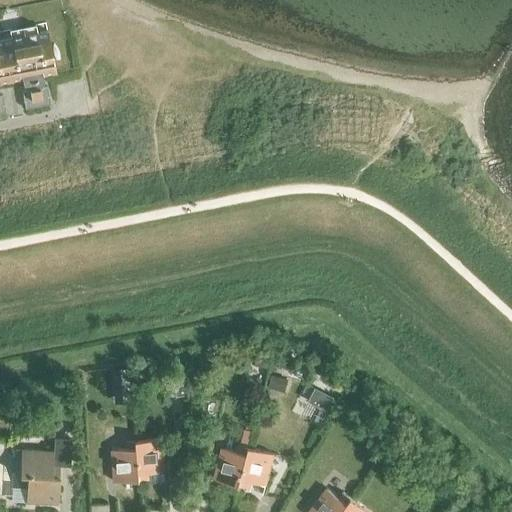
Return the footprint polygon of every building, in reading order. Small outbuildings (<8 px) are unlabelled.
[(23,35),(31,76),(55,71),(47,30),(23,35)] [(9,80),(31,76),(23,35),(1,39),(9,80)] [(0,82),(9,80),(1,39),(0,39),(0,82)] [(24,108),(50,103),(46,86),(38,87),(40,97),(31,98),(29,89),(21,90),(24,108)] [(333,395),(315,387),(309,401),(327,409),(333,395)] [(137,440),(139,479),(150,479),(149,471),(165,470),(162,438),(137,440)] [(114,481),(139,479),(137,440),(126,441),(126,448),(111,449),(114,481)] [(239,485),(248,446),(238,444),(236,451),(222,447),(214,478),(239,485)] [(248,446),(239,485),(249,487),(263,491),(265,484),(274,453),(248,446)] [(25,501),(57,503),(59,466),(52,466),(52,451),(20,449),(18,486),(26,486),(25,501)] [(339,511),(351,497),(343,491),(338,497),(326,487),(307,511),(339,511)] [(370,511),(351,497),(339,511),(370,511)]
